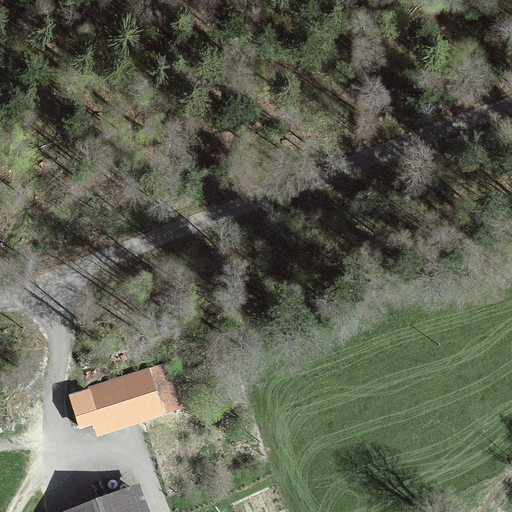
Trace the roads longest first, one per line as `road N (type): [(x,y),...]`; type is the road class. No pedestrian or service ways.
road 1 (unclassified): [(0,303),(244,204),(511,110)]
road 2 (track): [(156,511),(123,462),(56,441),(59,279)]
